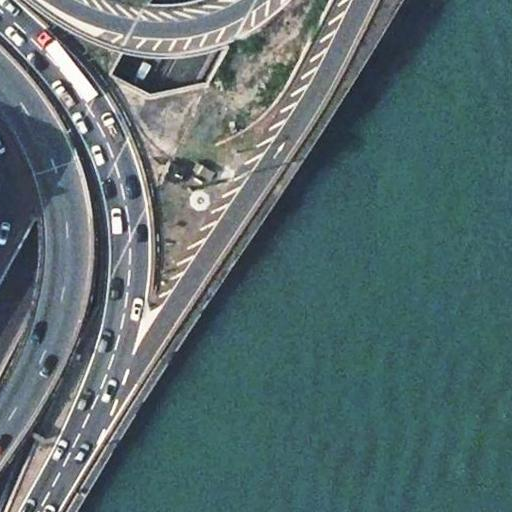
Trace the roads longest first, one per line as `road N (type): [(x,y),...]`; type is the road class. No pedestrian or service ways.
road 1 (trunk): [(65,462),(257,184),(365,0)]
road 2 (trunk): [(0,467),(97,246),(225,0)]
road 3 (trunk): [(65,462),(117,340),(127,215),(89,109),(0,10)]
road 4 (trunk): [(0,75),(42,137),(59,183),(66,246),(48,335),(0,428)]
road 5 (primary): [(174,0),(0,333)]
road 6 (primary): [(58,0),(151,28),(199,24),(251,0)]
